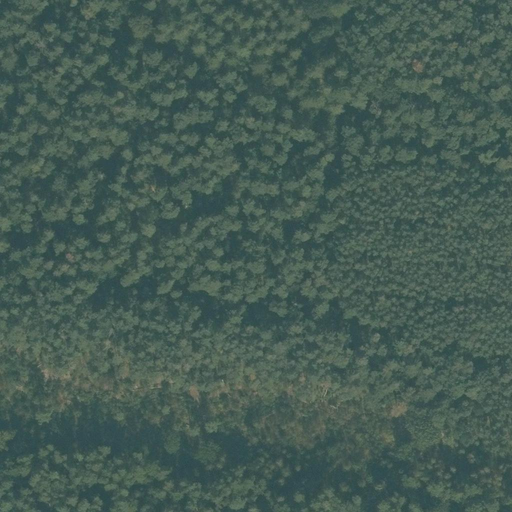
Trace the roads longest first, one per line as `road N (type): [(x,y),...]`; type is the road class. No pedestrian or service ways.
road 1 (track): [(32,232),(59,198),(139,134),(151,51)]
road 2 (track): [(151,51),(265,97),(343,111)]
road 3 (track): [(0,77),(103,35),(151,51)]
